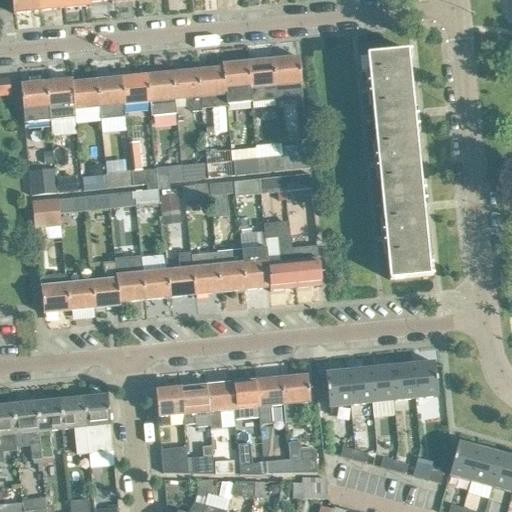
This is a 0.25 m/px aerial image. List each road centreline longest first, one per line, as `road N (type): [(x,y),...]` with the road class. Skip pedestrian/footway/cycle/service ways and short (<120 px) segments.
road 1 (residential): [(0,50),(456,5)]
road 2 (residential): [(487,318),(127,354)]
road 3 (residential): [(487,318),(456,5)]
road 4 (residential): [(142,511),(127,354)]
road 5 (residential): [(127,354),(0,366)]
